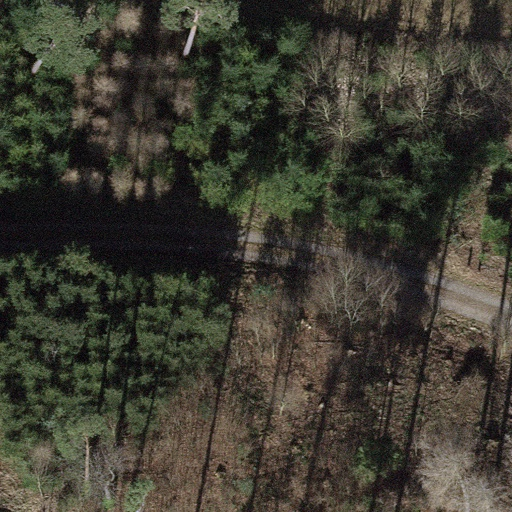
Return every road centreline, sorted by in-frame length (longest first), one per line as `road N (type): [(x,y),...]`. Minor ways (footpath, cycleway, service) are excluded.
road 1 (track): [(0,244),(123,239),(350,258),(511,304)]
road 2 (track): [(220,0),(492,21)]
